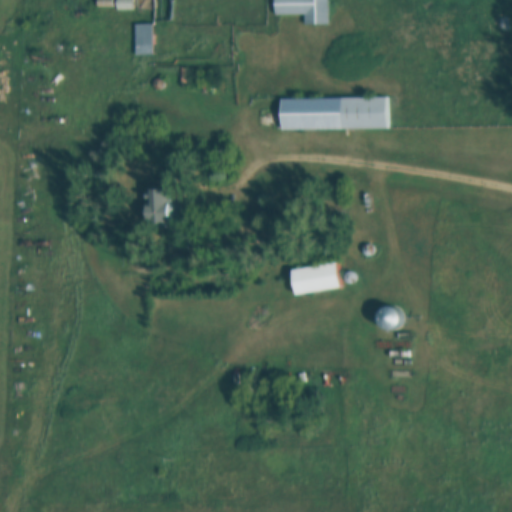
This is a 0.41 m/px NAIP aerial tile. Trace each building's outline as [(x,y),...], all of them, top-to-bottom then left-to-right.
[(132,0),(116,0),(117,8),(133,8),(132,0)] [(172,0),(135,0),(136,9),(154,9),(154,19),(172,19),(172,0)] [(305,13),(305,23),(328,23),(328,0),(274,0),(275,14),(305,13)] [(154,54),(154,23),(136,23),(136,54),(154,54)] [(281,97),(282,129),(390,128),(389,96),(281,97)] [(169,224),(170,188),(146,188),(146,224),(169,224)] [(292,269),(295,295),(342,288),(339,262),(292,269)] [(394,303),(379,312),(389,329),(404,320),(394,303)]
